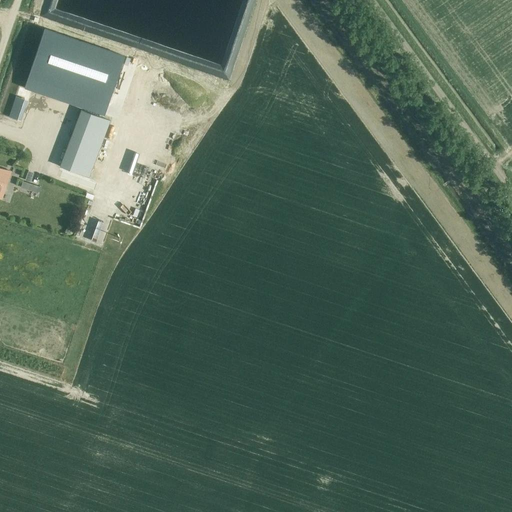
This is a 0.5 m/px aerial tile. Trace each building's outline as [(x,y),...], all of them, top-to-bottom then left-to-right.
[(45,29),(25,88),(31,90),(35,79),(109,104),(125,56),(45,29)] [(28,110),(34,93),(29,91),(22,108),(28,110)] [(130,94),(105,169),(150,184),(176,110),(130,94)] [(60,167),(89,177),(110,120),(81,110),(60,167)] [(23,122),(25,116),(12,111),(10,116),(23,122)] [(0,167),(0,197),(2,199),(12,171),(0,167)] [(104,243),(125,187),(98,178),(85,214),(90,216),(86,226),(81,224),(78,233),(104,243)]
